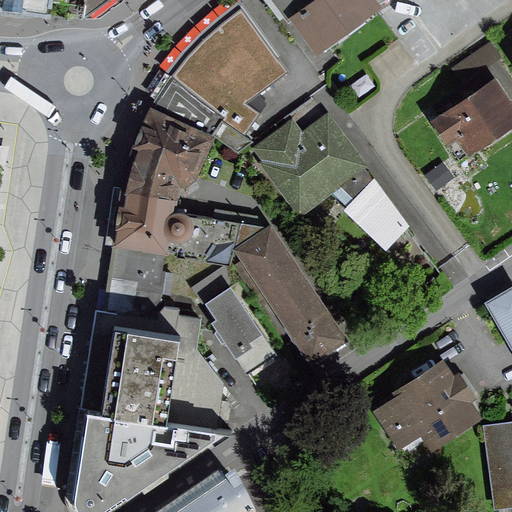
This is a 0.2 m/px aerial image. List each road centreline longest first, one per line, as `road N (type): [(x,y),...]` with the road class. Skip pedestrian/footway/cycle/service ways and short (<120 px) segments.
road 1 (residential): [(511,266),(135,511)]
road 2 (residential): [(27,511),(83,146),(101,118)]
road 3 (residential): [(53,116),(59,136),(4,511)]
